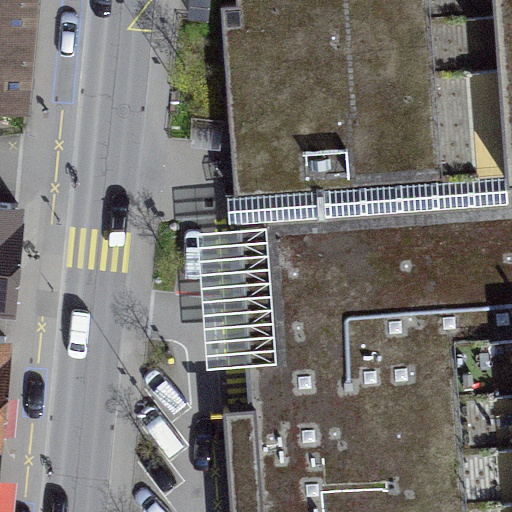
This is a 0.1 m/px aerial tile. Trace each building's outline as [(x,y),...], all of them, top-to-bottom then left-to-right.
[(0,0),(0,94),(23,98),(35,0),(0,0)] [(511,511),(511,0),(241,0),(243,18),(224,20),(238,207),(251,397),(253,411),(254,438),(259,511),(511,511)] [(0,290),(15,292),(23,197),(0,195),(0,290)] [(0,428),(6,429),(14,331),(0,329),(0,428)] [(260,511),(253,411),(225,413),(233,511),(260,511)]
